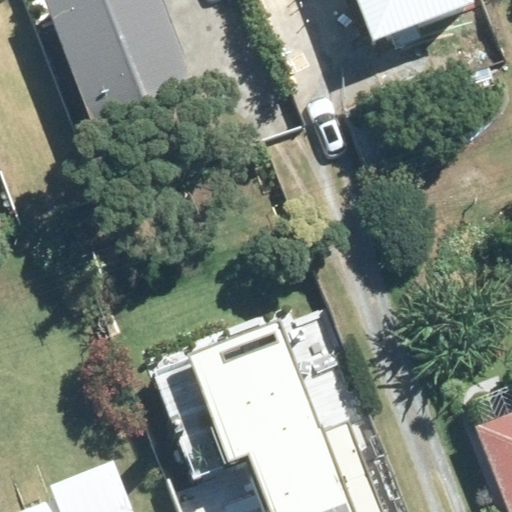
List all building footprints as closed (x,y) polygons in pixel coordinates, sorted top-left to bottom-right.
[(31,0),(81,138),(192,98),(156,0),(31,0)] [(353,0),(373,53),(481,14),(475,0),(353,0)] [(413,158),(390,97),(344,116),(366,177),(413,158)] [(389,511),(355,422),(329,432),(288,329),(161,379),(206,491),(238,478),(241,487),(265,477),(279,511),(389,511)] [(511,419),(482,430),(511,507),(511,419)] [(138,511),(120,465),(54,492),(56,497),(17,511),(138,511)]
